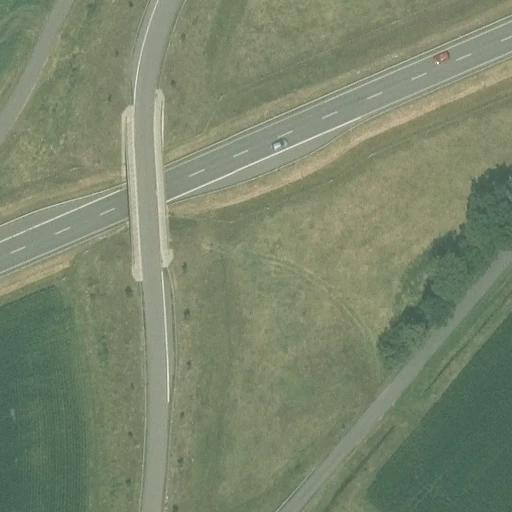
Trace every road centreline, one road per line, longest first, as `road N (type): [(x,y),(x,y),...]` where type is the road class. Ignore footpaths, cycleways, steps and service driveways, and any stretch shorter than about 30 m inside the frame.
road 1 (primary): [(0,256),(511,38)]
road 2 (unclassified): [(150,116),(163,384),(155,511)]
road 3 (unclassified): [(295,511),(511,250)]
road 4 (residential): [(0,133),(69,0)]
road 5 (unclassified): [(150,116),(181,0)]
